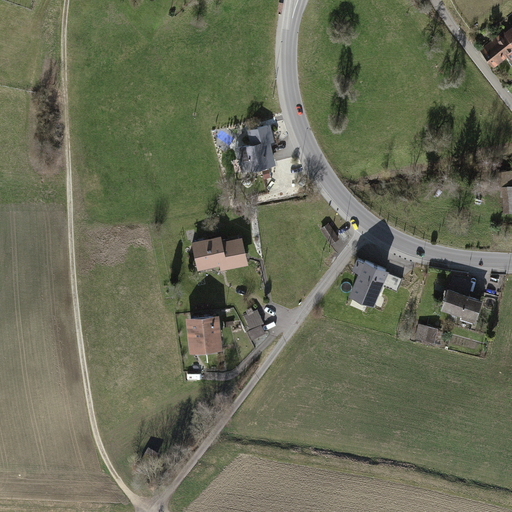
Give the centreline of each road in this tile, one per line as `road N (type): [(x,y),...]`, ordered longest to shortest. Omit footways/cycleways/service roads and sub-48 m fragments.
road 1 (track): [(144,511),(100,446),(88,404),(70,203),(68,0)]
road 2 (residential): [(370,225),(151,511)]
road 3 (tertiary): [(370,225),(324,178),(291,104),(288,48),(297,0)]
road 4 (tertiary): [(511,261),(420,250),(370,225)]
road 5 (residential): [(436,0),(511,103)]
